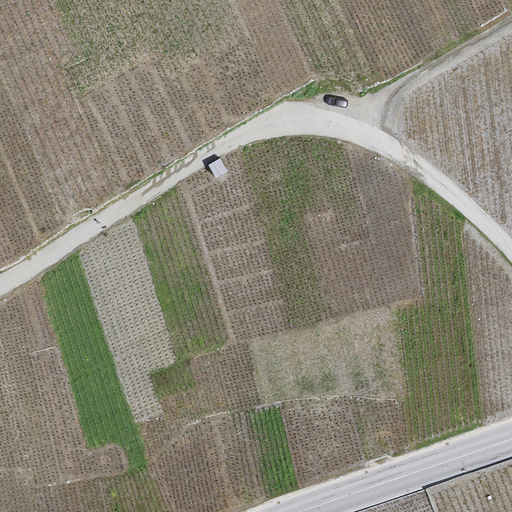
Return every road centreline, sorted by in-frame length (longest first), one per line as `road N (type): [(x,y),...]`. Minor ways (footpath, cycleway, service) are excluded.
road 1 (tertiary): [(299,511),(511,437)]
road 2 (track): [(340,128),(511,21)]
